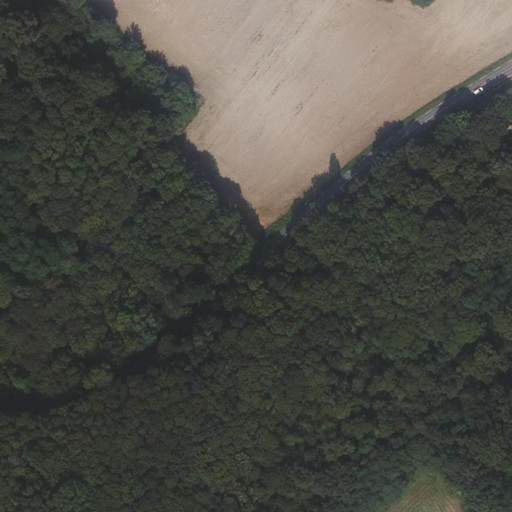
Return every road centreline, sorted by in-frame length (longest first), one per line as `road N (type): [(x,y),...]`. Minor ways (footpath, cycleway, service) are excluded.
road 1 (secondary): [(0,403),(29,411),(80,403),(134,369),(400,135),(511,66)]
road 2 (track): [(310,511),(330,460),(511,191)]
